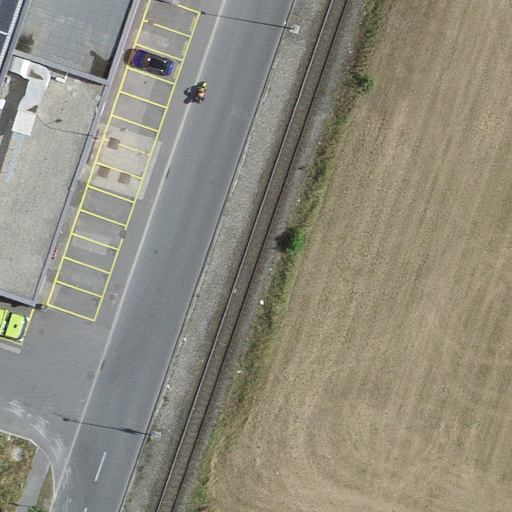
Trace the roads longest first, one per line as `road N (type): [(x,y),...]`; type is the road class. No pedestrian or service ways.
road 1 (unclassified): [(264,0),(91,511)]
road 2 (unknown): [(127,403),(0,359)]
